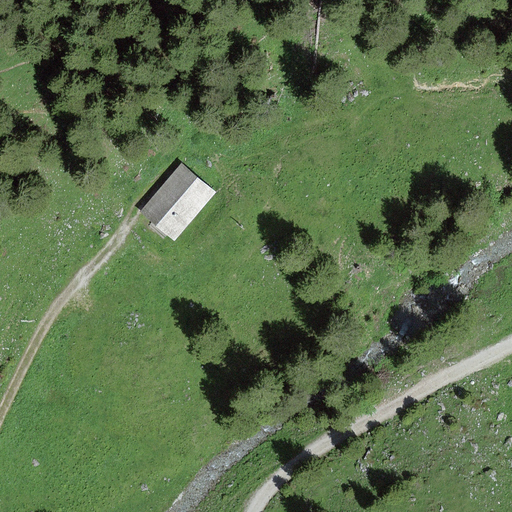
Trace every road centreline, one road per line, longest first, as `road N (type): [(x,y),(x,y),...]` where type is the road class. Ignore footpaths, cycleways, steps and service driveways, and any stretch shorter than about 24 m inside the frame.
road 1 (track): [(259,511),(263,498),(310,461),(447,370),(511,344)]
road 2 (track): [(132,225),(46,340),(0,437)]
